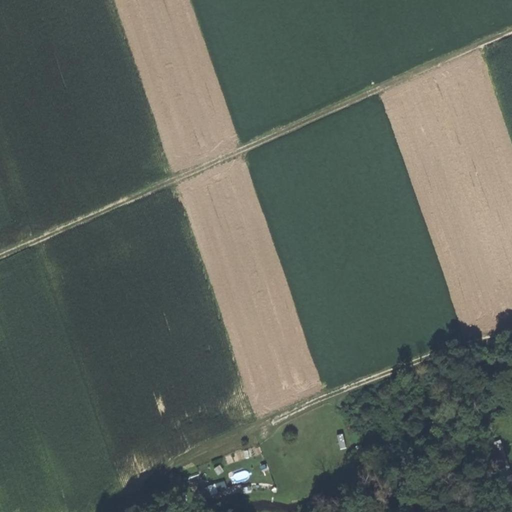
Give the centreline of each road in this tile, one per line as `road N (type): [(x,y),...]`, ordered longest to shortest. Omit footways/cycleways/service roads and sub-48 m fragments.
road 1 (track): [(0,254),(511,29)]
road 2 (track): [(511,331),(420,358),(178,461),(118,511)]
